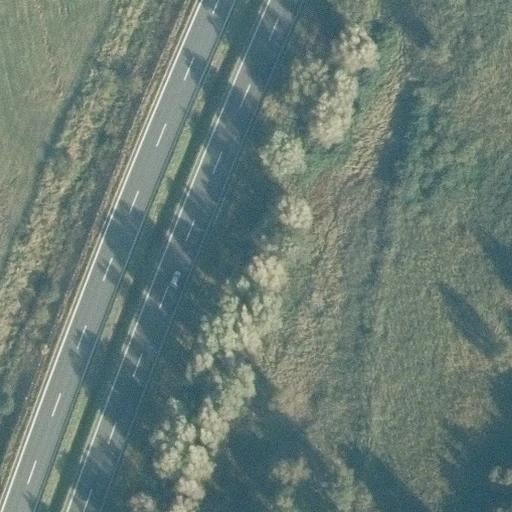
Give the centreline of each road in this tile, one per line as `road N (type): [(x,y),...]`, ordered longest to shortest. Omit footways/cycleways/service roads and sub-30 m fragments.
road 1 (motorway): [(220,0),(18,511)]
road 2 (motorway): [(86,511),(149,333),(287,0)]
